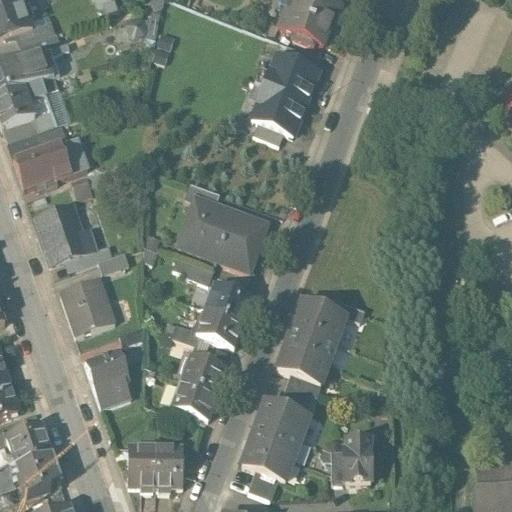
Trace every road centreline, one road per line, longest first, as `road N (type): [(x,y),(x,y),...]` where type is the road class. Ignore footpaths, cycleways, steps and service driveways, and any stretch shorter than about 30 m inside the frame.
road 1 (residential): [(397,0),(201,511)]
road 2 (residential): [(0,223),(101,511)]
